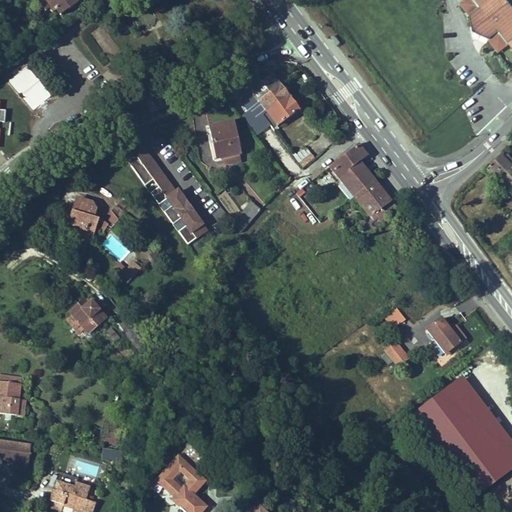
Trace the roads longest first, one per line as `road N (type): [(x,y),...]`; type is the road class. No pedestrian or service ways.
road 1 (track): [(135,511),(149,393),(239,249),(286,192)]
road 2 (tertiary): [(302,33),(42,150),(0,190)]
road 3 (primary): [(419,190),(511,313)]
